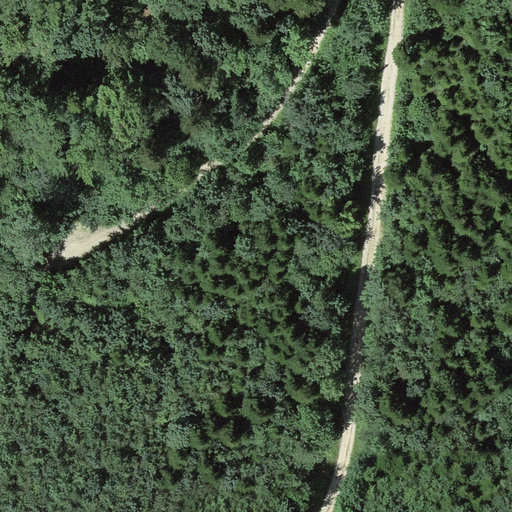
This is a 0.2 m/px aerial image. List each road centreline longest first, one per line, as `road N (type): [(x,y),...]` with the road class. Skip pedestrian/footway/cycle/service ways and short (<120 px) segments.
road 1 (track): [(401,0),(345,462),(327,511)]
road 2 (track): [(37,270),(198,172),(258,121),(331,0)]
